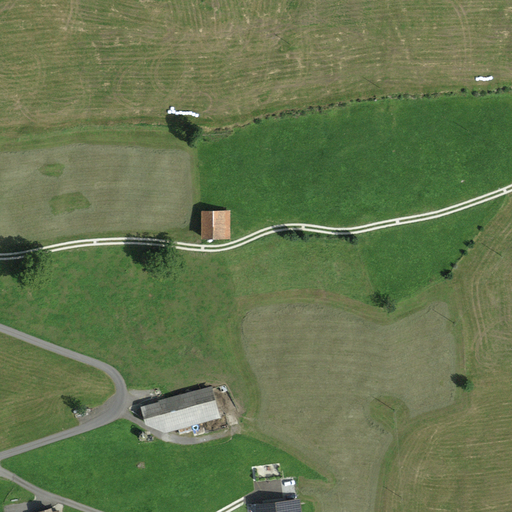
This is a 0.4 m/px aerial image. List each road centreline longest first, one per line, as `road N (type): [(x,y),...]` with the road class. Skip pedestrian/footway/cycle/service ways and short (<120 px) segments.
road 1 (track): [(0,257),(107,241),(218,248),(280,227),(359,229),(511,188)]
road 2 (unclassified): [(0,327),(102,366),(121,392),(104,418),(0,455)]
